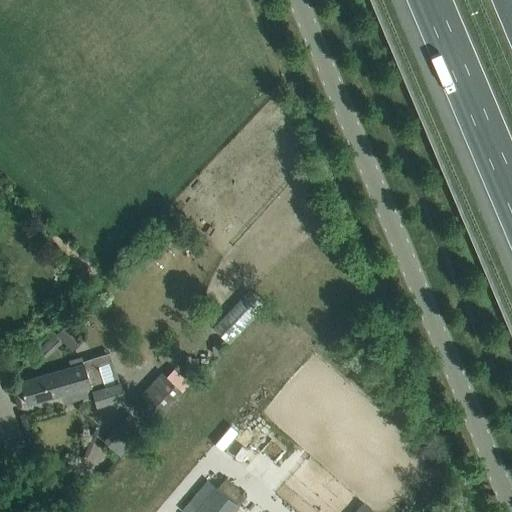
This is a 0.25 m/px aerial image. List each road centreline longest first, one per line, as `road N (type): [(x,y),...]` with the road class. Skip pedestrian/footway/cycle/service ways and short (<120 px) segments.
road 1 (unclassified): [(511,511),(294,0)]
road 2 (motorway): [(429,0),(511,194)]
